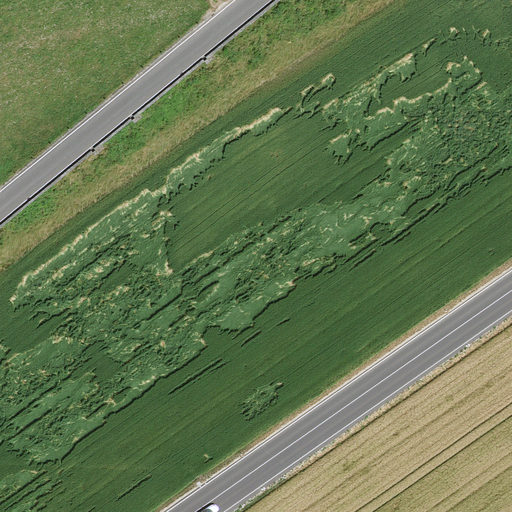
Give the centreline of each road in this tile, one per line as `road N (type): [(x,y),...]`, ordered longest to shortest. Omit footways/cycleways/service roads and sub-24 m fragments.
road 1 (secondary): [(511,293),(200,511)]
road 2 (tertiary): [(0,217),(261,0)]
